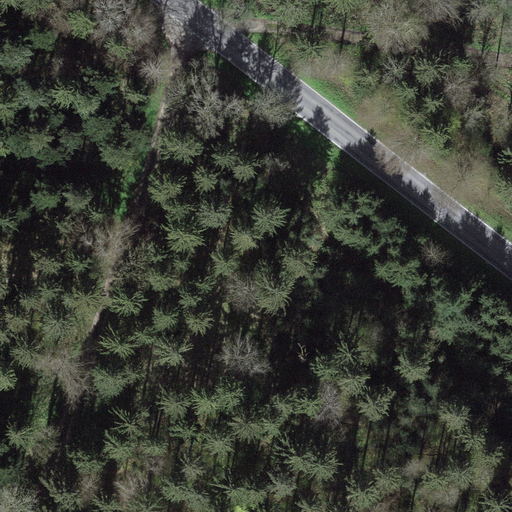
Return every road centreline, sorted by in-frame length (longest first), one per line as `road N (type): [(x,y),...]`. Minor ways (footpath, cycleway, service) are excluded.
road 1 (track): [(31,511),(160,133),(190,11),(511,62)]
road 2 (tertiary): [(176,0),(511,260)]
